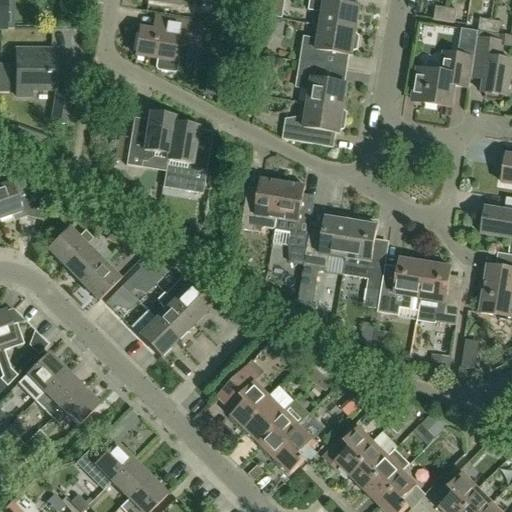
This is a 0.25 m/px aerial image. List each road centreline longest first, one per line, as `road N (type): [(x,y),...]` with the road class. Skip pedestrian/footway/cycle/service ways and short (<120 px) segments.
road 1 (residential): [(264,511),(29,277),(0,269)]
road 2 (residential): [(367,191),(101,56),(110,0)]
road 3 (residential): [(378,128),(399,0)]
